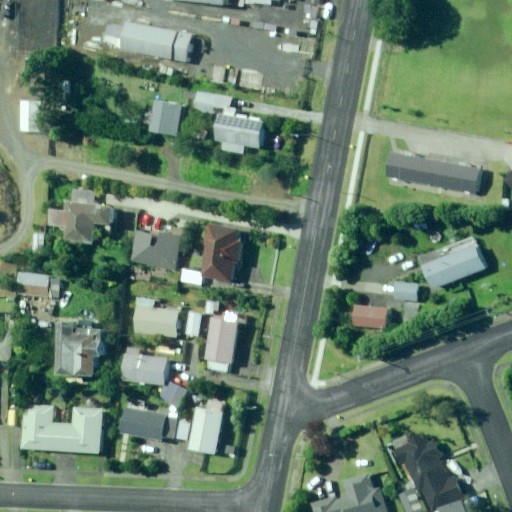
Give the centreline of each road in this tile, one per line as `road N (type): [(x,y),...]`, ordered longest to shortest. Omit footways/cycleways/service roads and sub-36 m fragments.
road 1 (tertiary): [(278,421),(361,0)]
road 2 (residential): [(263,504),(0,494)]
road 3 (residential): [(278,421),(466,356)]
road 4 (residential): [(511,468),(466,356)]
